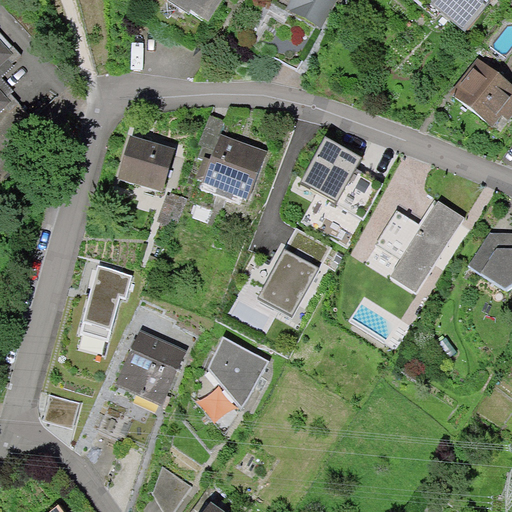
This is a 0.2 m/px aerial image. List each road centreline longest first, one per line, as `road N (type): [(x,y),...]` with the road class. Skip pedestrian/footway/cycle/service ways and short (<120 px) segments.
road 1 (residential): [(15,413),(101,100),(128,88),(273,92),(511,183)]
road 2 (residential): [(114,511),(105,494),(15,413)]
